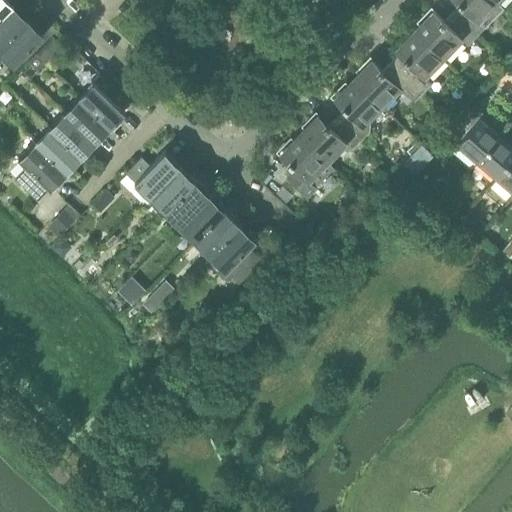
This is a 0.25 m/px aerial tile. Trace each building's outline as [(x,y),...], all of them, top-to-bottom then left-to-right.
[(0,0),(0,16),(11,6),(14,2),(11,0),(0,0)] [(497,1),(496,0),(457,0),(467,8),(458,17),(477,35),(504,7),(497,1)] [(11,6),(0,16),(0,46),(26,20),(29,17),(23,11),(19,14),(11,6)] [(415,29),(443,56),(462,37),(468,44),(477,35),(458,17),(450,25),(433,9),(415,29)] [(26,20),(0,46),(0,50),(14,63),(45,32),(38,25),(35,29),(26,20)] [(405,72),(423,90),(431,81),(425,75),(443,56),(415,29),(396,48),(413,64),(405,72)] [(35,56),(28,63),(38,73),(45,66),(35,56)] [(354,77),(381,104),(400,85),(414,99),(415,97),(423,90),(405,72),(396,81),(372,58),(354,77)] [(96,76),(78,95),(110,125),(114,130),(122,122),(117,118),(124,111),(125,110),(122,107),(129,100),(100,72),(100,73),(96,76)] [(343,121),(361,139),(370,130),(363,123),(381,104),(354,77),(335,96),(352,112),(343,121)] [(78,95),(64,110),(95,140),(110,125),(78,95)] [(477,159),(500,133),(489,124),(493,120),(474,104),(453,128),(462,136),(457,142),(477,159)] [(49,125),(81,155),(95,140),(64,110),(53,121),(49,125)] [(299,133),(327,160),(345,141),(353,148),(361,139),(343,121),(335,130),(318,114),(311,121),(299,133)] [(35,140),(66,170),(81,155),(49,125),(35,140)] [(333,166),(327,160),(299,133),(281,152),(297,168),(289,177),(307,195),(316,186),(315,185),(333,166)] [(500,133),(477,159),(497,176),(511,157),(511,137),(509,141),(500,133)] [(66,170),(35,140),(19,155),(28,164),(16,176),(38,197),(50,185),(51,186),(66,170)] [(414,144),(405,152),(409,156),(417,148),(414,144)] [(141,155),(118,180),(143,203),(150,195),(177,166),(180,163),(165,148),(150,164),(141,155)] [(511,157),(497,176),(511,188),(511,157)] [(166,210),(196,178),(189,172),(186,175),(177,166),(150,195),(166,210)] [(196,178),(166,210),(181,225),(208,196),(199,187),(202,184),(196,178)] [(108,187),(93,202),(100,208),(115,193),(108,187)] [(208,196),(181,225),(195,239),(222,210),(226,207),(219,201),(216,204),(208,196)] [(67,204),(47,225),(58,235),(78,214),(67,204)] [(222,210),(195,239),(210,253),(238,225),(241,222),(234,215),(231,219),(222,210)] [(305,216),(316,227),(326,217),(317,210),(311,210),(305,216)] [(476,227),(482,231),(489,223),(483,219),(476,227)] [(238,225),(210,253),(226,268),(256,237),(249,230),(246,233),(238,225)] [(114,232),(106,239),(109,243),(118,235),(114,232)] [(511,240),(510,239),(503,249),(511,256),(511,255),(511,240)] [(130,293),(125,298),(130,303),(146,286),(140,280),(129,292),(130,293)] [(181,327),(164,340),(171,349),(188,335),(181,327)]
